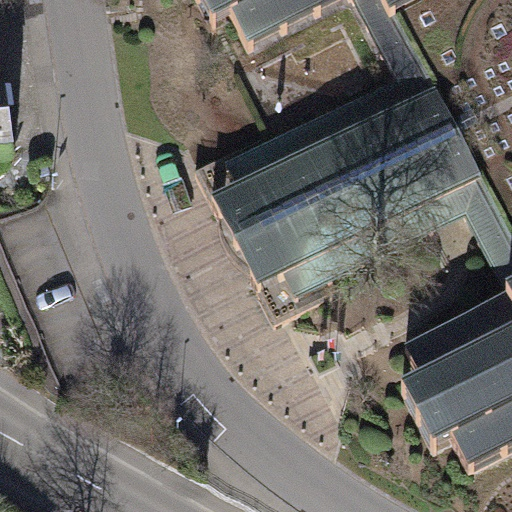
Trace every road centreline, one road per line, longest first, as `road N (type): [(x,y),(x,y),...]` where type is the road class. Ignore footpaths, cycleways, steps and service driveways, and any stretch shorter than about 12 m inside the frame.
road 1 (residential): [(66,0),(85,126),(152,322),(281,476),(345,511)]
road 2 (secondary): [(0,417),(142,511)]
